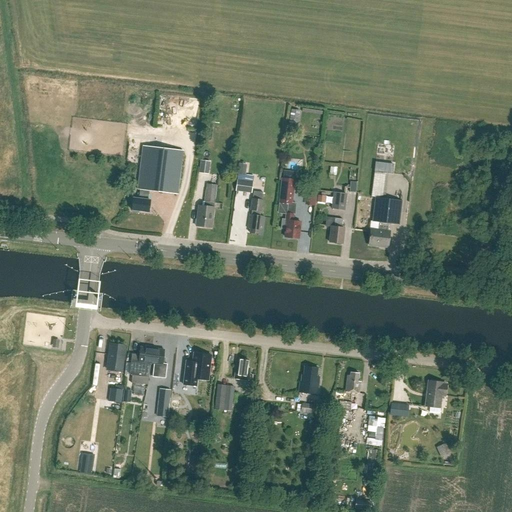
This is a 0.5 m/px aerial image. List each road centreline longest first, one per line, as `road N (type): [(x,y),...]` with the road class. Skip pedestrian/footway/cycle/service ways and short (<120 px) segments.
road 1 (unclassified): [(511,370),(84,323)]
road 2 (tertiary): [(511,292),(93,242)]
road 3 (unclassified): [(27,511),(45,412),(77,359),(84,323)]
